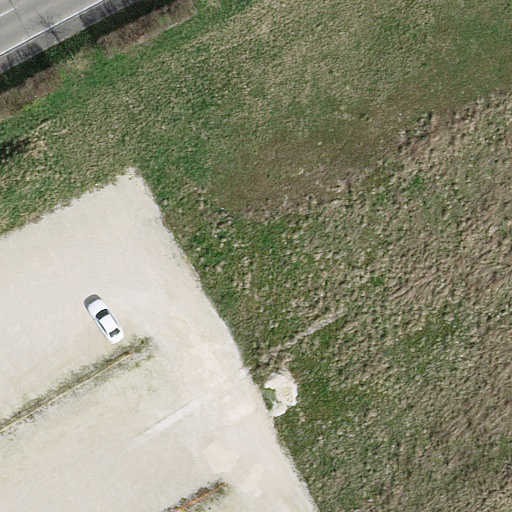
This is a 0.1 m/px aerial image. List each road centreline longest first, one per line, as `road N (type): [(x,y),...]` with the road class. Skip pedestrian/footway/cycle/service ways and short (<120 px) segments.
road 1 (unknown): [(0,307),(102,257),(153,268),(186,305),(234,396)]
road 2 (unknown): [(17,511),(234,396)]
road 3 (unknown): [(234,396),(297,511)]
